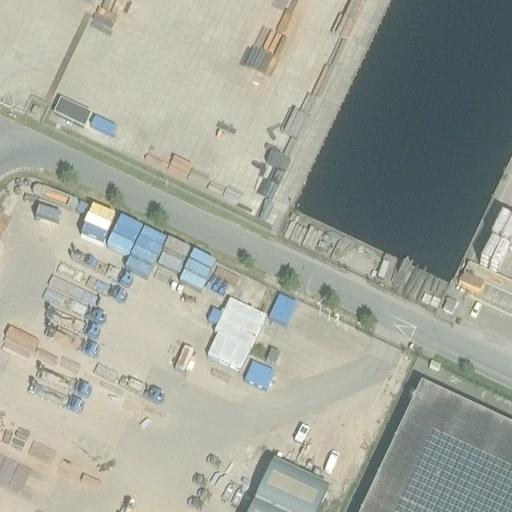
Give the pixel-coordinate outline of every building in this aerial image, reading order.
[(82,130),(89,116),(58,102),(52,116),(82,130)] [(12,192),(0,217),(0,261),(29,200),(12,192)] [(217,337),(206,359),(239,374),(265,320),(229,303),(213,335),(217,337)] [(272,366),(277,357),(270,354),(266,363),(272,366)] [(511,511),(511,434),(419,391),(362,511),(511,511)] [(318,511),(327,492),(272,466),(250,511),(318,511)]
